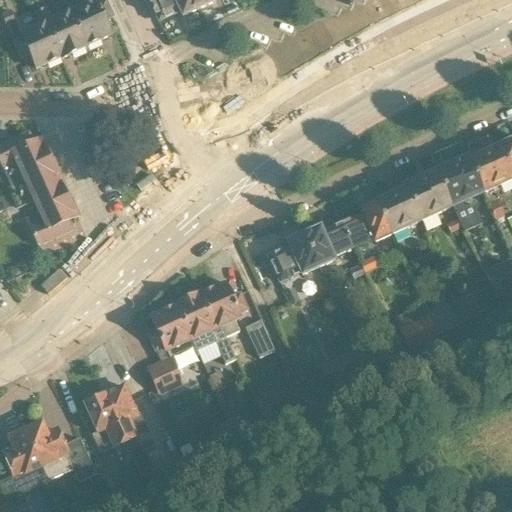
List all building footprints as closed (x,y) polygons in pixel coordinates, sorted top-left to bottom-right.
[(69,13),(86,49),(111,38),(104,23),(112,19),(103,0),(87,0),(89,4),(69,13)] [(182,20),(198,12),(192,0),(147,0),(158,24),(179,14),(182,20)] [(192,0),(198,12),(215,4),(212,0),(192,0)] [(86,49),(69,13),(51,21),(46,11),(35,16),(40,27),(45,25),(61,60),(86,49)] [(45,25),(40,27),(19,36),(9,13),(1,17),(21,61),(29,57),(36,72),(61,60),(45,25)] [(2,205),(12,200),(58,180),(57,177),(59,174),(55,167),(52,167),(47,156),(49,154),(46,146),(43,146),(41,141),(33,145),(28,135),(0,147),(0,167),(4,176),(5,178),(0,180),(0,214),(5,212),(2,205)] [(511,142),(499,148),(511,177),(511,142)] [(483,197),(511,184),(511,177),(499,148),(469,162),(467,162),(483,197)] [(467,162),(469,162),(467,159),(435,174),(452,211),(453,210),(458,222),(462,231),(463,231),(465,234),(480,228),(471,208),(464,211),(462,207),(483,197),(467,162)] [(421,225),(452,211),(435,174),(403,188),(404,191),(406,191),(421,225)] [(60,184),(58,180),(12,200),(17,212),(33,204),(35,206),(39,215),(25,221),(37,249),(73,233),(68,223),(76,219),(74,215),(76,212),(73,205),(70,205),(65,194),(67,192),(63,184),(60,184)] [(391,238),(421,225),(406,191),(404,191),(375,204),(391,238)] [(487,205),(495,223),(503,220),(495,202),(487,205)] [(373,247),(391,238),(375,204),(359,212),(361,217),(341,226),(354,253),(372,245),(373,247)] [(450,236),(462,231),(458,222),(446,227),(450,236)] [(336,261),(354,253),(341,226),(322,235),(319,230),(303,237),(318,272),(337,264),(336,261)] [(301,280),(318,272),(303,237),(286,245),(288,250),(268,259),(280,285),(299,276),(301,280)] [(511,259),(483,273),(499,309),(511,303),(511,259)] [(377,269),(373,260),(361,266),(361,267),(365,275),(377,269)] [(365,276),(365,275),(361,267),(350,272),(354,281),(365,276)] [(221,343),(225,341),(239,334),(234,323),(242,320),(240,315),(247,312),(240,297),(231,300),(224,285),(200,296),(221,343)] [(295,292),(285,296),(291,308),(300,303),(295,292)] [(221,343),(200,296),(173,307),(174,308),(195,354),(215,345),(225,367),(235,362),(225,341),(221,343)] [(433,310),(445,304),(444,302),(441,296),(429,302),(433,310)] [(457,302),(460,301),(457,296),(444,302),(445,304),(456,328),(457,328),(467,323),(457,302)] [(457,302),(467,323),(481,317),(471,296),(460,301),(457,302)] [(196,356),(195,354),(174,308),(150,319),(156,334),(148,338),(161,366),(147,372),(160,399),(184,388),(172,360),(170,361),(167,354),(176,350),(181,363),(196,356)] [(262,331),(259,324),(247,329),(250,336),(262,331)] [(421,343),(413,326),(400,333),(409,350),(421,343)] [(377,337),(389,361),(402,354),(390,330),(377,337)] [(328,392),(361,375),(354,362),(352,355),(336,363),(338,370),(322,378),(328,392)] [(271,357),(265,360),(270,372),(277,369),(271,357)] [(103,398),(132,461),(143,455),(136,440),(144,436),(123,389),(103,398)] [(126,463),(132,461),(103,398),(84,407),(97,435),(91,438),(100,456),(114,450),(119,447),(126,463)] [(272,406),(260,411),(264,419),(275,413),(272,406)] [(314,432),(322,429),(313,412),(306,416),(314,432)] [(307,436),(314,432),(306,416),(299,419),(307,436)] [(300,439),(307,436),(299,419),(292,423),(300,439)] [(232,426),(237,437),(248,432),(242,421),(232,426)] [(293,443),(300,439),(292,423),(284,427),(293,443)] [(24,433),(47,483),(48,483),(73,472),(78,485),(96,477),(81,444),(64,451),(56,433),(46,437),(41,426),(24,433)] [(19,495),(47,483),(24,433),(8,441),(13,452),(3,457),(14,481),(0,486),(0,489),(10,511),(24,506),(19,495)] [(176,505),(186,501),(193,498),(184,477),(167,484),(176,504),(176,505)] [(150,501),(154,511),(168,505),(163,495),(150,501)] [(136,498),(122,503),(110,509),(111,511),(138,511),(137,510),(140,509),(136,498)]
